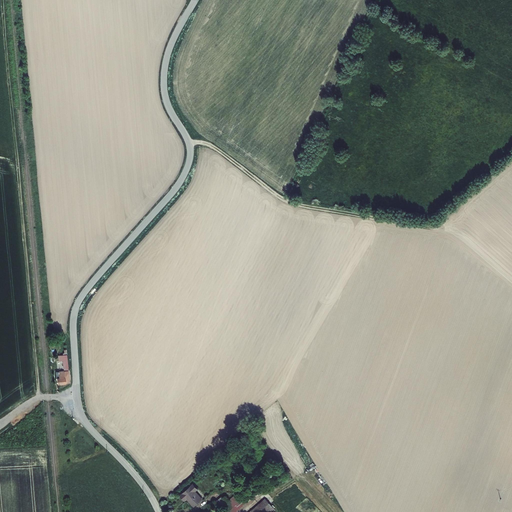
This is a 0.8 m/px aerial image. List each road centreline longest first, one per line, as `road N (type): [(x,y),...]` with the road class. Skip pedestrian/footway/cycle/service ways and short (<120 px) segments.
road 1 (tertiary): [(158,511),(83,417),(73,319),(85,291),(187,166),(190,144),(165,99),(163,75),(195,0)]
road 2 (track): [(2,0),(39,397)]
road 3 (track): [(429,228),(290,201),(206,142),(188,141)]
